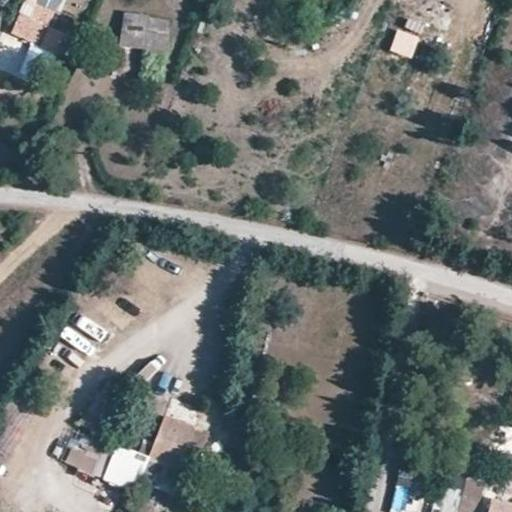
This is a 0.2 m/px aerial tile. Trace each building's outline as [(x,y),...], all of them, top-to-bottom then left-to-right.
[(17,39),(40,48),(53,16),(30,6),(17,39)] [(119,49),(166,57),(168,38),(129,32),(130,19),(121,18),(119,49)] [(389,54),(415,62),(422,37),(396,29),(389,54)] [(444,49),(445,76),(469,75),(469,48),(444,49)] [(65,340),(91,352),(96,341),(70,329),(65,340)] [(0,420),(0,453),(8,457),(29,408),(9,399),(0,420)] [(97,435),(112,414),(96,403),(81,424),(97,435)] [(147,464),(177,475),(191,432),(162,421),(147,464)] [(98,478),(108,453),(75,439),(64,465),(98,478)] [(115,446),(103,482),(138,493),(149,457),(115,446)] [(511,511),(511,503),(494,499),(490,511),(511,511)]
